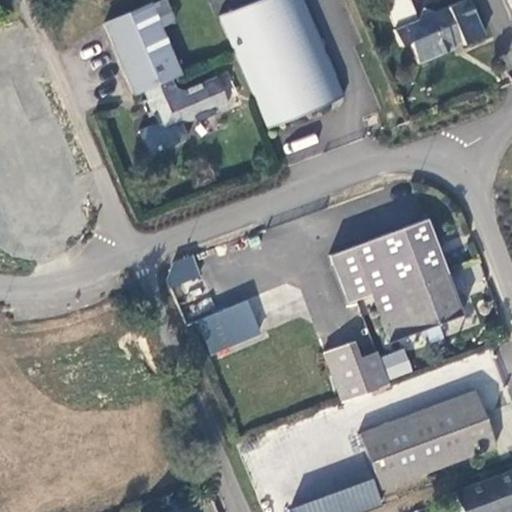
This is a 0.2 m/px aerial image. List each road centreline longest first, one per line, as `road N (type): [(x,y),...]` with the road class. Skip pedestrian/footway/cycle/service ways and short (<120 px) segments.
road 1 (unclassified): [(445,132),(132,245)]
road 2 (residential): [(132,245),(244,511)]
road 3 (residential): [(23,0),(132,245)]
road 4 (unclassified): [(445,132),(511,301)]
